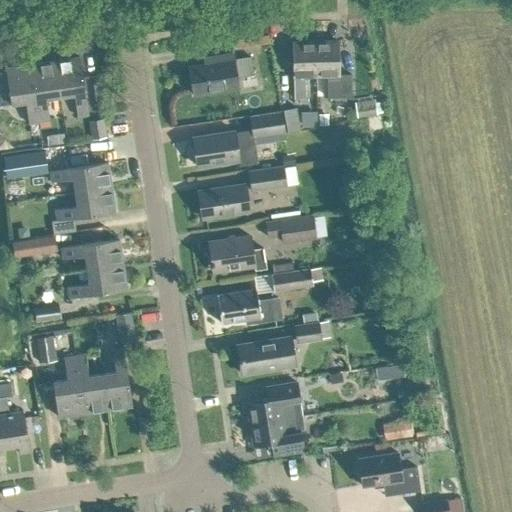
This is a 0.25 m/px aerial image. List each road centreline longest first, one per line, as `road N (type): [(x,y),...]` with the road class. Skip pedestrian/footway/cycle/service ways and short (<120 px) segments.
road 1 (unclassified): [(182,472),(190,451),(123,0)]
road 2 (unclassified): [(0,504),(182,472)]
road 3 (unclassified): [(324,511),(317,494),(297,487),(234,497),(182,472)]
